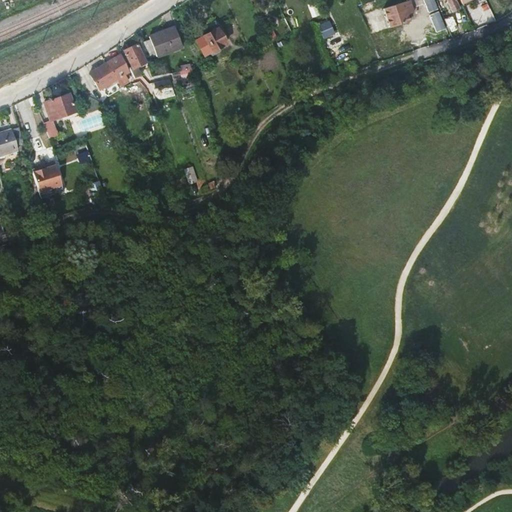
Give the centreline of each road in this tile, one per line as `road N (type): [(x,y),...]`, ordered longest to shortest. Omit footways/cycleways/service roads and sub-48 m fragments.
road 1 (track): [(511,22),(297,99),(260,125),(222,191),(182,210),(140,217),(93,212),(0,240)]
road 2 (track): [(291,511),(378,378),(485,120),(511,79)]
road 3 (residential): [(0,99),(168,0)]
